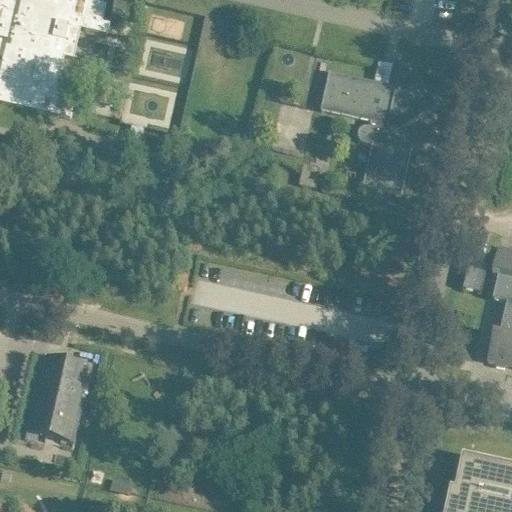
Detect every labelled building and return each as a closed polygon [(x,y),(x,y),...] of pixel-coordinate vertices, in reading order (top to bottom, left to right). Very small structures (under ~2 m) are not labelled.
[(0,0),(0,104),(70,121),(74,103),(81,105),(84,94),(56,87),(65,48),(75,50),(79,31),(83,31),(107,37),(110,26),(103,24),(107,6),(86,2),(77,0),(0,0)] [(388,88),(329,74),(320,113),(371,124),(369,130),(367,129),(366,129),(364,130),(362,130),(361,131),(359,133),(359,135),(358,136),(358,137),(358,138),(358,139),(359,141),(360,142),(360,143),(361,144),(362,145),(363,145),(371,147),(362,187),(401,196),(412,145),(402,130),(436,108),(414,73),(393,69),(395,61),(394,60),(394,59),(388,88)] [(110,108),(94,104),(91,116),(107,120),(110,108)] [(131,128),(128,143),(140,146),(144,131),(131,128)] [(303,167),(299,187),(315,191),(319,171),(303,167)] [(510,361),(511,361),(511,261),(503,260),(505,252),(498,250),(491,278),(497,279),(492,302),(506,305),(499,338),(493,337),(487,365),(496,367),(496,369),(503,371),(504,368),(508,369),(510,361)] [(36,394),(26,435),(73,446),(82,405),(80,404),(88,368),(47,358),(38,395),(36,394)] [(450,491),(445,511),(511,511),(511,469),(462,459),(454,492),(450,491)]
